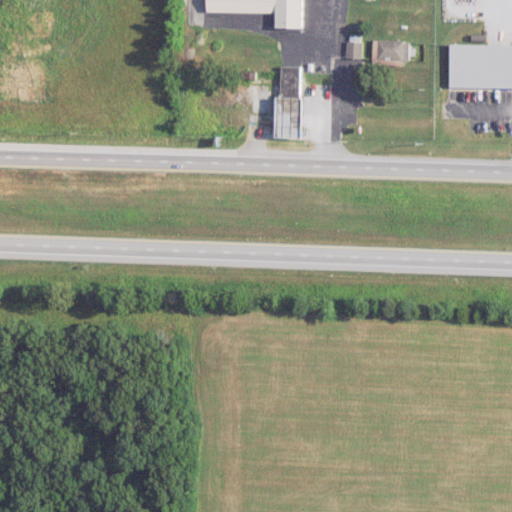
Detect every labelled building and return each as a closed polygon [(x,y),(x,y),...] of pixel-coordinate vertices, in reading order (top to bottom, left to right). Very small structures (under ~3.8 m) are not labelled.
[(278,13),(278,29),(304,29),(304,0),(208,0),(208,13),(278,13)] [(411,41),(374,41),(374,62),(411,62),(411,41)] [(362,58),(362,43),(349,43),(349,58),(362,58)] [(511,45),(452,45),(452,89),(511,89),(511,45)] [(304,138),(305,67),(281,67),(280,138),(304,138)]
